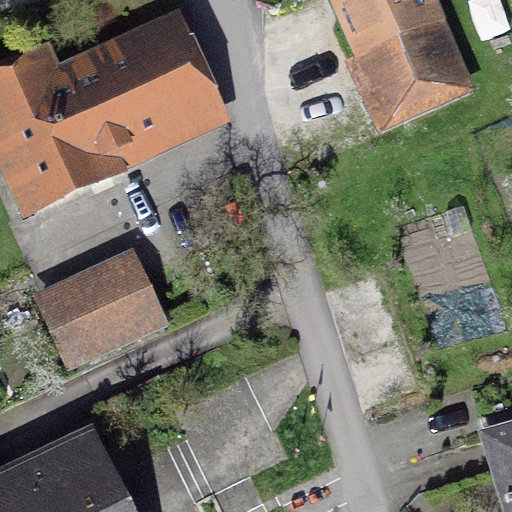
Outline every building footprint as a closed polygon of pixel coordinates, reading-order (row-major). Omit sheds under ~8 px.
[(448,0),(346,0),(399,126),(487,89),(448,0)] [(0,72),(0,130),(38,214),(224,119),(179,21),(65,73),(54,48),(0,72)] [(56,289),(87,368),(189,329),(159,250),(56,289)] [(0,482),(0,511),(161,511),(120,425),(0,482)] [(511,427),(495,433),(511,485),(511,427)]
